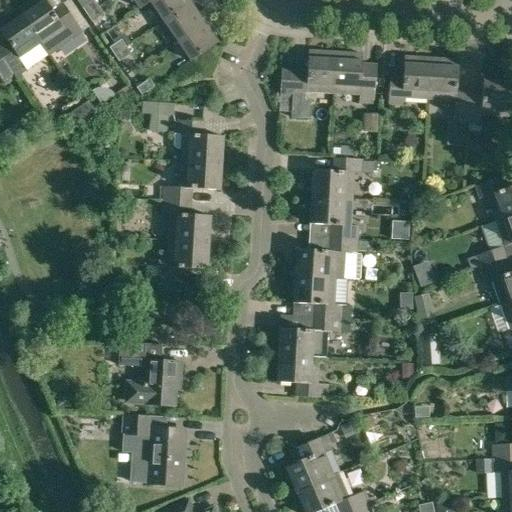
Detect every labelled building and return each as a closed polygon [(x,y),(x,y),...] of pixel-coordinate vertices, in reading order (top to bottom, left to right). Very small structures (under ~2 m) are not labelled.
[(43,0),(29,0),(18,9),(49,54),(82,31),(87,27),(68,0),(65,0),(50,10),(43,0)] [(93,0),(81,8),(86,15),(98,7),(93,0)] [(150,0),(150,1),(163,21),(190,2),(188,0),(150,0)] [(163,21),(177,41),(212,17),(205,7),(197,12),(190,2),(163,21)] [(86,15),(91,22),(103,14),(98,7),(86,15)] [(0,31),(6,40),(0,43),(0,54),(15,76),(16,77),(26,71),(24,68),(47,53),(48,55),(49,54),(18,9),(0,20),(0,31)] [(177,41),(190,60),(218,42),(210,31),(218,26),(212,17),(177,41)] [(108,47),(113,54),(125,46),(121,39),(114,43),(108,47)] [(113,54),(118,62),(130,54),(125,46),(113,54)] [(291,117),(309,118),(310,99),(305,99),(306,92),(333,94),(335,53),(308,51),(307,71),(281,69),(278,112),(291,113),(291,117)] [(335,53),(333,94),(358,95),(358,103),(372,104),(374,74),(360,73),(362,55),(335,53)] [(0,78),(3,84),(15,76),(0,54),(0,78)] [(428,99),(431,58),(404,57),(403,66),(389,65),(387,105),(401,106),(402,98),(428,99)] [(135,74),(152,69),(149,58),(131,64),(135,74)] [(458,60),(431,58),(428,99),(454,101),(452,127),(448,127),(447,143),(462,144),(464,122),(467,122),(469,92),(456,91),(458,60)] [(467,122),(480,122),(481,115),(508,116),(511,75),(483,73),(482,93),(469,92),(467,122)] [(68,85),(61,75),(54,80),(60,90),(68,85)] [(135,87),(141,95),(153,86),(148,79),(135,87)] [(92,90),(91,90),(100,104),(114,95),(113,94),(112,93),(111,92),(109,91),(108,90),(107,89),(105,89),(104,88),(103,88),(101,88),(100,88),(98,88),(97,88),(95,89),(94,89),(92,90)] [(67,114),(75,126),(96,112),(88,100),(67,114)] [(142,102),(141,111),(141,114),(150,115),(150,111),(168,112),(167,116),(171,116),(172,104),(145,103),(142,102)] [(127,119),(128,111),(120,110),(119,110),(119,119),(127,119)] [(148,131),(166,132),(167,116),(168,112),(150,111),(150,115),(148,131)] [(180,162),(220,164),(222,137),(204,136),(205,121),(173,119),(172,134),(174,134),(173,146),(177,150),(181,150),(180,162)] [(0,134),(0,138),(5,146),(24,134),(17,124),(0,134)] [(340,157),(353,157),(353,147),(340,147),(340,148),(332,148),(332,154),(340,155),(340,157)] [(312,171),(310,198),(350,200),(352,173),(368,175),(368,173),(371,173),(372,168),(372,160),(332,157),(331,172),(312,171)] [(161,201),(193,203),(194,190),(218,191),(220,164),(180,162),(179,187),(159,186),(157,200),(161,200),(161,201)] [(485,196),(494,221),(511,214),(511,185),(507,187),(501,175),(472,186),(478,199),(485,196)] [(350,200),(310,198),(308,224),(330,226),(330,239),(358,241),(358,226),(348,225),(350,200)] [(167,241),(208,243),(209,216),(192,215),(193,203),(161,201),(160,211),(160,213),(169,214),(167,241)] [(511,214),(494,221),(503,246),(511,242),(511,214)] [(293,276),(334,279),(343,279),(345,253),(369,254),(369,241),(364,241),(358,241),(330,239),(329,252),(295,249),(293,276)] [(206,270),(208,243),(167,241),(167,252),(158,251),(156,280),(186,282),(187,269),(206,270)] [(503,246),(466,259),(470,270),(478,267),(479,270),(508,259),(503,246)] [(490,279),(499,304),(511,299),(511,268),(508,259),(479,270),(483,282),(490,279)] [(311,304),(311,317),(350,320),(351,305),(332,304),(334,279),(293,276),(291,303),(311,304)] [(400,294),(400,310),(412,310),(412,294),(400,294)] [(420,326),(433,323),(427,296),(413,299),(420,326)] [(500,331),(506,345),(511,342),(511,299),(499,304),(508,329),(500,331)] [(317,358),(324,359),(326,333),(343,333),(349,333),(350,320),(311,317),(310,330),(278,328),(277,355),(317,358)] [(122,402),(173,406),(175,378),(179,378),(180,362),(159,361),(160,344),(102,340),(102,342),(119,343),(117,365),(139,367),(138,382),(124,381),(122,402)] [(294,396),(327,398),(328,384),(316,383),(317,358),(277,355),(275,382),(295,383),(294,396)] [(413,372),(413,364),(399,364),(399,378),(404,380),(413,372)] [(511,377),(496,378),(498,392),(504,391),(505,409),(511,408),(511,377)] [(57,394),(56,406),(68,407),(69,395),(57,394)] [(145,483),(179,485),(182,431),(164,429),(165,417),(122,414),(121,435),(139,436),(138,456),(131,460),(130,476),(137,483),(145,483)] [(360,421),(363,427),(374,422),(371,416),(360,421)] [(335,441),(331,432),(323,436),(326,445),(335,441)] [(326,445),(323,436),(287,451),(292,463),(283,467),(294,492),(331,476),(338,473),(326,445)] [(511,443),(490,445),(490,458),(511,457),(511,443)] [(499,472),(500,498),(511,497),(511,457),(490,458),(490,472),(499,472)] [(489,473),(488,460),(476,461),(476,473),(489,473)] [(337,511),(348,511),(367,504),(361,492),(352,496),(342,472),(338,473),(331,476),(294,492),(302,511),(315,511),(334,504),(337,511)] [(511,511),(511,497),(500,498),(500,511),(511,511)] [(435,503),(435,511),(453,511),(453,502),(435,503)] [(213,511),(211,507),(199,511),(184,511),(181,503),(159,511),(213,511)]
